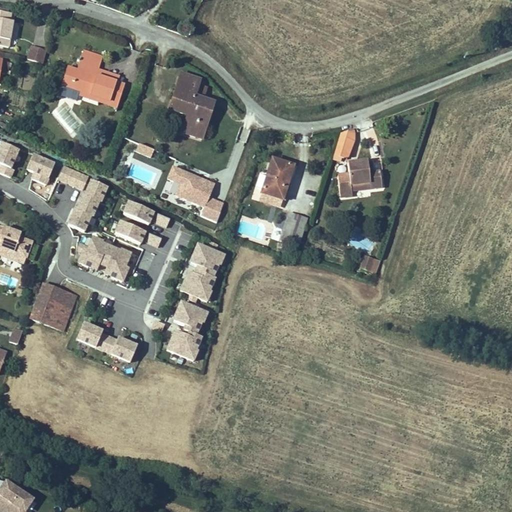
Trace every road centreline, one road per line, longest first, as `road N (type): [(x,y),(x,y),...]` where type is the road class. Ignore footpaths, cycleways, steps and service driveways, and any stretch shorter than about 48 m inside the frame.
road 1 (unclassified): [(42,0),(193,48),(231,68),(254,100),(292,123),(356,117),(511,57)]
road 2 (track): [(0,430),(243,511)]
